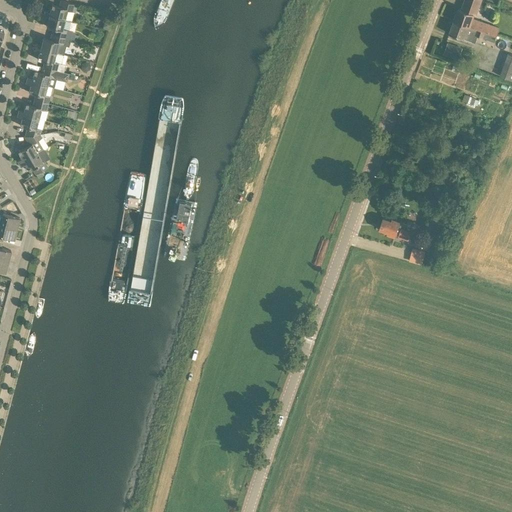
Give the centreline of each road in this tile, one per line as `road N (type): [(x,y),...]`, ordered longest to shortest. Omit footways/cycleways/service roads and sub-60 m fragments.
road 1 (tertiary): [(248,511),(433,0)]
road 2 (residential): [(4,333),(32,226),(0,156)]
